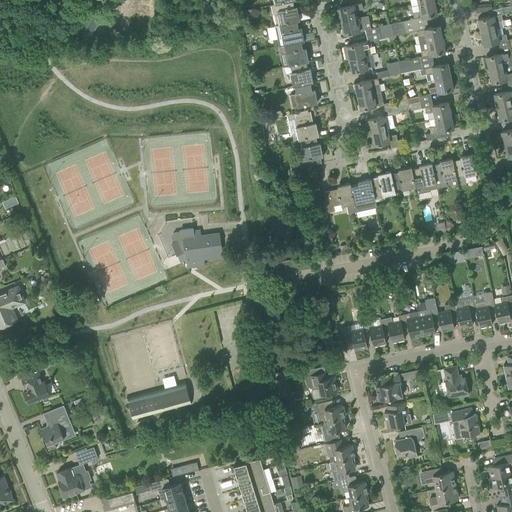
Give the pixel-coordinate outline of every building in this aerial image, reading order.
[(300,20),(298,11),(297,7),(294,8),(292,0),(275,4),(270,5),(272,13),(277,12),(280,24),(297,21),(300,20)] [(437,13),(435,1),(419,4),(411,6),(413,13),(412,13),(413,19),(437,13)] [(361,3),(348,6),(338,8),(341,21),(357,17),(355,11),(363,9),(361,3)] [(487,17),(477,19),(480,32),(502,27),(503,27),(505,26),(504,19),(502,20),(501,14),(508,12),(511,11),(511,5),(510,6),(507,6),(490,10),(491,16),(487,17)] [(90,35),(102,15),(87,6),(75,26),(83,31),(90,35)] [(357,17),(341,21),(343,34),(353,32),(364,29),(367,29),(366,23),(368,22),(367,15),(357,17)] [(304,41),(302,31),(301,28),(298,28),(297,21),(280,24),(275,26),(279,46),(301,41),(304,41)] [(404,27),(403,21),(391,24),(392,30),(404,27)] [(392,30),(391,24),(378,26),(380,32),(392,30)] [(440,25),(430,27),(416,30),(419,43),(443,38),(440,25)] [(405,33),(404,27),(392,30),(393,35),(405,33)] [(505,34),(503,34),(502,27),(480,32),(483,45),(506,40),(505,34)] [(393,35),(392,30),(380,32),(381,38),(393,35)] [(445,51),(443,38),(419,43),(421,56),(411,58),(399,61),(400,67),(433,60),(432,54),(445,51)] [(371,46),(370,40),(343,46),(346,59),(349,59),(349,58),(372,53),(370,53),(369,47),(371,46)] [(279,46),(278,46),(278,47),(279,46),(281,54),(286,53),(288,65),(288,66),(290,65),(306,62),(309,61),(306,52),(306,48),(303,49),(301,41),(279,46)] [(495,54),(485,56),(488,69),(505,66),(511,64),(510,57),(509,51),(499,53),(495,54)] [(375,66),(372,53),(349,58),(349,59),(352,71),(375,66)] [(433,60),(400,67),(401,73),(413,70),(420,69),(421,75),(425,74),(426,81),(434,79),(451,76),(448,63),(438,65),(434,66),(433,60)] [(400,67),(399,61),(386,64),(388,69),(400,67)] [(313,82),(311,72),(310,69),(307,69),(306,62),(290,65),(292,72),(290,73),(293,86),(294,86),(310,82),(313,82)] [(511,77),(511,71),(506,72),(505,66),(488,69),(491,82),(511,77)] [(401,73),(400,67),(388,69),(389,75),(401,73)] [(453,88),(451,76),(434,79),(435,86),(428,88),(429,94),(453,88)] [(380,91),(379,84),(378,78),(354,83),(357,96),(380,91)] [(294,93),(290,94),(293,108),(297,107),(308,104),(317,102),(315,93),(315,89),(312,90),(310,82),(294,86),(296,93),(294,93)] [(511,89),(493,94),(496,107),(511,103),(511,89)] [(383,104),(382,98),(380,91),(357,96),(360,109),(383,104)] [(419,96),(407,99),(408,105),(420,102),(419,96)] [(408,105),(407,99),(395,101),(396,107),(408,105)] [(422,108),(420,102),(408,105),(409,110),(422,108)] [(448,102),(438,104),(424,107),(426,113),(433,112),(434,118),(451,115),(448,102)] [(511,103),(496,107),(499,120),(511,116),(511,103)] [(409,110),(408,105),(396,107),(397,113),(409,110)] [(296,118),(294,119),(296,127),(298,140),(300,139),(315,136),(318,135),(316,126),(316,122),(313,123),(310,109),(294,113),(296,118)] [(392,120),(391,114),(368,119),(371,132),(387,128),(385,122),(392,120)] [(454,128),(451,115),(434,118),(436,125),(429,127),(430,133),(425,134),(427,140),(439,137),(438,131),(454,128)] [(388,136),(387,128),(371,132),(374,145),(389,141),(391,147),(403,145),(402,139),(397,140),(395,134),(388,136)] [(511,129),(502,131),(504,144),(511,142),(511,129)] [(323,156),(321,146),(320,143),(317,144),(315,136),(300,139),(302,147),(300,147),(303,159),(297,160),(299,167),(321,162),(320,157),(323,156)] [(473,153),(463,155),(460,156),(460,159),(453,161),(456,176),(464,174),(464,176),(477,173),(473,153)] [(456,178),(456,176),(453,161),(452,158),(439,160),(440,163),(432,165),(437,187),(446,185),(445,180),(456,178)] [(437,188),(437,187),(432,165),(432,162),(418,165),(419,168),(412,169),(415,187),(417,193),(430,190),(430,189),(437,188)] [(415,187),(412,169),(411,166),(398,169),(399,172),(391,174),(394,189),(402,187),(402,189),(415,187)] [(395,194),(394,189),(391,174),(390,171),(377,174),(378,177),(371,178),(376,201),(384,199),(384,197),(395,194)] [(376,201),(371,178),(358,181),(358,184),(351,185),(356,211),(377,206),(375,201),(376,201)] [(356,211),(351,185),(350,183),(337,185),(338,188),(324,191),(328,212),(335,210),(333,205),(341,203),(342,206),(346,205),(348,213),(356,211)] [(16,196),(10,198),(13,205),(19,203),(16,196)] [(453,222),(445,224),(445,225),(446,230),(455,229),(453,222)] [(222,256),(219,233),(200,235),(200,229),(193,230),(193,228),(180,229),(180,231),(177,231),(172,239),(173,242),(172,242),(177,254),(185,251),(186,260),(186,261),(187,267),(204,265),(203,259),(222,256)] [(364,245),(370,244),(368,234),(362,235),(364,245)] [(496,244),(466,247),(467,257),(486,255),(485,251),(496,250),(496,244)] [(185,251),(177,254),(180,262),(186,260),(185,251)] [(307,255),(257,265),(260,277),(310,267),(307,255)] [(47,285),(49,278),(42,276),(40,282),(47,285)] [(372,282),(353,286),(354,291),(355,294),(374,291),(373,287),(372,282)] [(504,294),(511,291),(510,284),(502,286),(504,294)] [(18,286),(0,293),(0,327),(17,320),(11,307),(24,302),(18,286)] [(494,304),(491,290),(482,292),(484,301),(474,303),(476,308),(475,308),(477,313),(476,313),(479,327),(492,324),(490,315),(496,313),(494,304)] [(511,295),(501,297),(501,303),(494,304),(496,313),(498,323),(511,320),(509,311),(511,309),(511,295)] [(437,312),(438,312),(434,297),(424,299),(427,309),(417,311),(423,335),(435,332),(433,322),(439,321),(437,312)] [(476,308),(474,303),(474,299),(455,303),(456,308),(458,317),(460,327),(473,324),(471,315),(476,313),(477,313),(475,308),(476,308)] [(456,308),(455,303),(444,305),(445,311),(438,312),(437,312),(439,321),(441,331),(454,328),(452,319),(458,317),(456,308)] [(423,335),(417,311),(399,315),(400,320),(402,329),(408,328),(410,338),(423,335)] [(381,324),(380,319),(379,316),(366,318),(367,322),(361,323),(362,328),(363,328),(365,337),(366,343),(372,341),(373,346),(386,343),(384,333),(383,333),(381,324)] [(400,320),(393,322),(391,316),(380,319),(381,324),(383,333),(384,333),(389,332),(391,342),(404,339),(402,329),(400,320)] [(353,324),(343,327),(344,334),(346,343),(347,343),(346,341),(352,340),(352,342),(354,350),(367,347),(366,343),(365,337),(363,328),(362,328),(355,330),(353,324)] [(511,354),(506,355),(508,364),(503,365),(508,388),(511,387),(511,354)] [(55,362),(52,356),(39,361),(41,368),(55,362)] [(445,381),(448,396),(458,394),(459,397),(468,395),(465,377),(458,378),(457,375),(458,375),(456,366),(436,370),(443,369),(446,381),(445,381)] [(334,376),(327,378),(325,371),(317,373),(316,368),(309,369),(310,375),(313,388),(314,387),(314,389),(312,389),(311,390),(313,397),(315,398),(322,396),(322,395),(322,393),(338,389),(334,376)] [(38,372),(30,375),(21,378),(24,386),(26,386),(27,390),(23,392),(27,402),(35,399),(36,400),(50,395),(44,380),(42,381),(38,372)] [(402,387),(401,383),(399,374),(380,378),(381,385),(376,386),(379,401),(402,396),(400,388),(402,387)] [(283,378),(274,380),(278,396),(287,394),(283,378)] [(191,404),(188,393),(185,380),(126,396),(133,420),(191,404)] [(92,408),(88,395),(74,400),(76,405),(83,402),(86,410),(92,408)] [(332,399),(322,402),(316,403),(321,422),(325,421),(341,417),(344,416),(341,404),(331,407),(329,400),(332,400),(332,399)] [(388,411),(384,412),(387,427),(397,425),(404,424),(402,414),(406,414),(405,411),(408,411),(406,401),(396,403),(386,405),(388,411)] [(64,404),(52,409),(43,413),(47,422),(48,423),(49,425),(41,429),(45,439),(42,439),(46,448),(54,444),(54,443),(75,434),(64,404)] [(450,409),(432,413),(435,423),(452,419),(453,425),(459,424),(462,436),(480,432),(476,413),(473,414),(469,415),(468,409),(471,408),(471,407),(461,409),(451,412),(450,409)] [(321,422),(319,422),(321,429),(324,441),(330,439),(339,437),(339,436),(336,437),(335,431),(345,428),(344,422),(343,422),(341,417),(325,421),(321,422)] [(423,426),(412,428),(413,434),(415,436),(424,434),(423,426)] [(418,456),(415,444),(417,443),(411,436),(395,439),(394,443),(396,454),(404,452),(408,458),(418,456)] [(354,456),(351,444),(342,446),(340,440),(340,439),(331,441),(325,443),(328,456),(329,456),(330,462),(335,461),(337,460),(351,456),(351,457),(352,456),(354,456)] [(480,447),(491,445),(490,439),(479,442),(480,447)] [(98,458),(94,446),(87,449),(86,449),(88,453),(81,456),(77,457),(80,464),(98,458)] [(509,465),(511,464),(511,453),(496,457),(498,464),(488,466),(490,477),(510,473),(509,465)] [(355,468),(354,461),(353,462),(351,457),(351,456),(337,460),(335,461),(330,462),(329,462),(330,469),(333,481),(340,479),(355,475),(349,477),(346,477),(345,471),(347,470),(355,468)] [(260,458),(233,465),(235,471),(235,472),(236,475),(236,476),(237,476),(237,477),(263,469),(262,465),(260,458)] [(194,470),(192,462),(180,466),(182,474),(194,470)] [(81,483),(91,479),(88,470),(77,473),(75,466),(70,467),(57,472),(60,480),(58,481),(60,486),(64,497),(73,494),(83,490),(81,483)] [(441,467),(424,471),(426,482),(434,481),(436,488),(455,484),(452,471),(442,473),(441,467)] [(263,469),(237,477),(239,482),(238,482),(239,484),(238,484),(239,487),(240,487),(240,488),(267,480),(265,476),(263,469)] [(491,479),(489,479),(490,486),(492,485),(493,488),(498,486),(500,486),(500,489),(499,489),(500,495),(511,492),(511,479),(510,473),(490,477),(491,479)] [(301,475),(293,476),(295,487),(302,486),(301,475)] [(355,476),(355,475),(340,479),(343,492),(348,491),(350,497),(365,493),(365,494),(368,493),(365,481),(354,483),(352,477),(355,476)] [(3,476),(0,476),(0,504),(8,502),(8,501),(12,499),(3,476)] [(183,493),(180,481),(170,484),(168,478),(149,483),(152,491),(158,489),(159,494),(161,499),(165,498),(183,493)] [(267,480),(240,488),(242,494),(242,495),(243,498),(244,499),(244,500),(270,492),(269,488),(267,480)] [(458,498),(455,484),(436,488),(437,496),(429,498),(432,510),(433,510),(450,506),(448,500),(458,498)] [(135,502),(132,488),(132,487),(128,488),(111,493),(100,496),(104,511),(135,502)] [(270,492),(244,500),(246,505),(245,505),(246,506),(245,507),(246,510),(247,510),(247,511),(274,503),(272,497),(270,492)] [(511,511),(511,492),(500,495),(502,504),(496,505),(497,511),(511,511)] [(186,503),(183,493),(165,498),(167,503),(168,508),(164,509),(164,510),(186,503)] [(360,511),(359,507),(369,505),(367,498),(366,498),(365,494),(365,493),(350,497),(348,498),(350,504),(343,506),(344,511),(360,511)] [(189,511),(186,503),(164,510),(164,511),(189,511)] [(274,503),(247,511),(276,511),(275,509),(274,503)]
